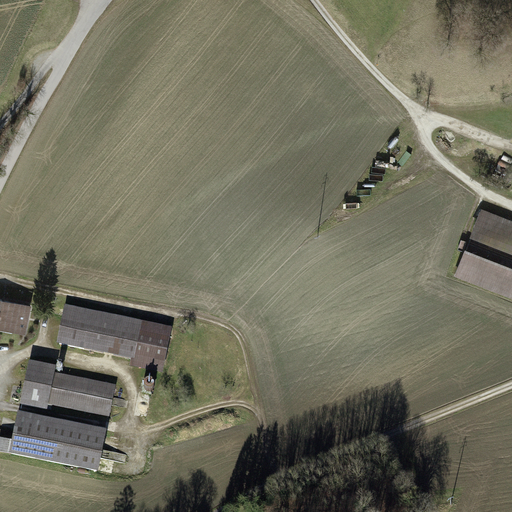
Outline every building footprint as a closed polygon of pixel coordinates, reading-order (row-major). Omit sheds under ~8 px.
[(511,221),(483,210),(476,227),(511,240),(511,221)] [(511,263),(469,246),(464,259),(511,277),(511,240),(476,227),(473,235),(511,250),(511,263)] [(511,277),(464,259),(458,274),(511,295),(511,277)] [(3,300),(0,299),(0,324),(25,329),(30,306),(2,301),(3,300)] [(68,305),(66,315),(136,329),(138,321),(142,322),(140,330),(170,336),(172,326),(68,305)] [(136,329),(66,315),(60,345),(164,366),(170,336),(140,330),(142,322),(138,321),(136,329)] [(55,368),(31,363),(22,405),(47,410),(48,404),(109,417),(115,387),(54,374),(55,368)] [(40,418),(21,414),(15,442),(3,439),(0,452),(97,472),(106,431),(96,429),(95,435),(38,424),(40,418)] [(38,424),(95,435),(96,429),(40,418),(38,424)]
